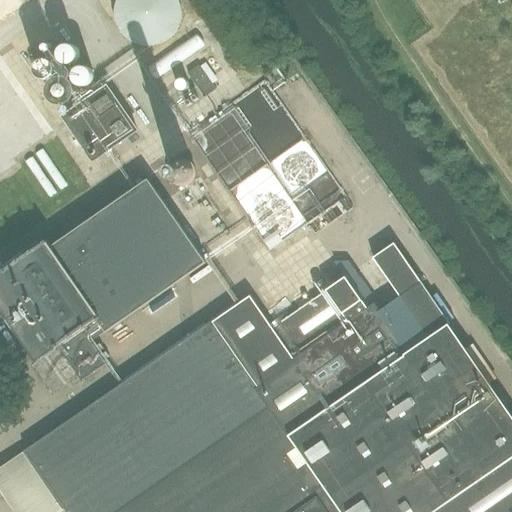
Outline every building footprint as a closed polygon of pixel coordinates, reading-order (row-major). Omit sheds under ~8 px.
[(118,0),(136,43),(187,22),(178,0),(118,0)] [(184,62),(210,45),(201,32),(176,49),(184,62)] [(153,66),(162,80),(184,65),(175,51),(153,66)] [(204,98),(215,90),(199,66),(187,74),(204,98)] [(94,163),(140,131),(108,85),(62,117),(94,163)] [(332,168),(340,160),(325,145),(317,153),(332,168)] [(179,161),(177,163),(175,166),(173,169),(173,172),(174,175),(175,178),(177,180),(180,182),(183,182),(186,182),(189,181),(192,179),(194,177),(195,174),(195,171),(195,168),(193,165),(191,162),(188,161),(185,160),(182,160),(179,161)] [(47,242),(0,274),(0,312),(35,364),(58,348),(82,382),(108,364),(93,343),(206,265),(149,182),(52,249),(47,242)] [(400,297),(421,282),(394,243),(374,258),(400,297)] [(26,455),(0,472),(0,492),(13,511),(60,511),(65,509),(66,511),(511,511),(511,417),(449,326),(430,339),(409,354),(375,303),(367,309),(346,279),(274,329),(251,297),(25,453),(26,455)]
